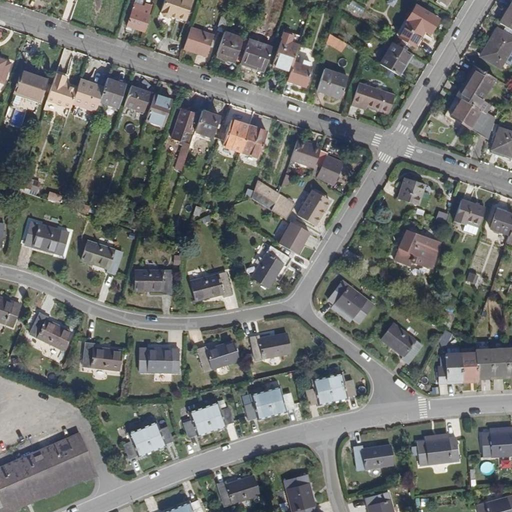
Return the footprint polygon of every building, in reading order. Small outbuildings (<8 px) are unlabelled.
[(162,0),(161,6),(168,9),(170,2),(179,5),(175,17),(184,20),(191,0),(162,0)] [(294,14),(298,0),(289,0),(286,11),(294,14)] [(353,0),(352,0),(348,6),(361,14),(366,8),(353,0)] [(432,0),(447,9),(451,0),(432,0)] [(164,19),(170,15),(175,17),(179,5),(170,2),(168,9),(161,6),(159,11),(160,12),(160,14),(161,19),(164,19)] [(138,11),(140,5),(134,3),(126,26),(143,32),(149,15),(138,11)] [(438,21),(416,8),(408,21),(430,34),(438,21)] [(511,40),(511,10),(498,32),(511,40)] [(350,33),(358,20),(350,15),(342,28),(350,33)] [(223,31),(228,19),(222,17),(218,28),(223,31)] [(429,36),(430,34),(408,21),(407,22),(408,23),(399,39),(414,49),(424,33),(429,36)] [(205,57),(212,36),(189,28),(182,49),(205,57)] [(346,53),(351,46),(329,32),(325,41),(346,53)] [(231,65),(239,42),(222,36),(214,59),(231,65)] [(272,68),(288,73),(292,64),(298,46),(281,40),(272,68)] [(263,71),(271,50),(246,42),(238,65),(247,68),(248,66),(263,71)] [(414,53),(396,42),(382,65),(400,76),(414,53)] [(511,53),(493,42),(485,55),(504,67),(511,53)] [(498,77),(504,67),(485,55),(479,65),(498,77)] [(0,85),(1,83),(8,61),(0,58),(0,85)] [(13,63),(8,61),(1,83),(5,85),(13,63)] [(302,88),(309,70),(292,64),(288,73),(285,82),(302,88)] [(315,92),(334,98),(341,76),(323,70),(315,92)] [(12,94),(18,97),(26,74),(20,72),(12,94)] [(42,100),(67,108),(69,104),(74,89),(69,87),(67,91),(51,85),(55,73),(52,72),(42,100)] [(60,84),(63,76),(55,73),(51,85),(67,91),(69,87),(60,84)] [(37,100),(45,80),(26,74),(18,97),(20,97),(21,95),(37,100)] [(491,88),(471,75),(457,97),(478,110),(491,88)] [(338,100),(346,78),(341,76),(334,98),(338,100)] [(123,85),(104,79),(100,88),(96,102),(115,108),(123,85)] [(86,83),(77,80),(74,89),(69,104),(92,112),(96,102),(100,88),(92,85),(92,87),(85,85),(86,83)] [(387,115),(393,97),(358,85),(350,107),(358,109),(359,106),(366,108),(387,115)] [(138,113),(145,94),(126,88),(120,107),(138,113)] [(159,126),(168,101),(151,95),(143,120),(159,126)] [(460,132),(491,150),(494,142),(496,134),(500,124),(478,110),(457,97),(440,125),(458,136),(460,132)] [(138,113),(120,107),(119,109),(137,116),(138,113)] [(184,145),(194,116),(177,110),(167,139),(180,144),(174,163),(180,165),(187,146),(184,145)] [(207,139),(215,117),(198,111),(190,134),(207,139)] [(228,121),(219,146),(237,152),(246,127),(228,121)] [(254,158),(263,133),(246,127),(237,152),(254,158)] [(498,144),(493,160),(511,166),(511,162),(511,141),(501,138),(501,135),(496,134),(494,142),(498,144)] [(291,163),(315,171),(322,152),(322,150),(313,147),(312,149),(306,147),(297,143),(291,163)] [(327,158),(328,155),(322,152),(315,171),(313,178),(319,181),(335,187),(343,163),(327,158)] [(417,210),(425,188),(405,181),(397,203),(417,210)] [(253,184),(247,201),(267,213),(275,218),(284,224),(293,209),(253,184)] [(316,228),(331,203),(314,192),(299,218),(316,228)] [(61,203),(62,194),(49,193),(48,201),(61,203)] [(479,231),(485,212),(460,205),(454,227),(464,231),(465,227),(479,231)] [(195,219),(197,211),(192,210),(189,217),(195,219)] [(446,223),(448,214),(439,211),(436,219),(446,223)] [(263,219),(271,224),(275,218),(267,213),(263,219)] [(511,218),(497,213),(491,231),(509,237),(511,226),(511,218)] [(65,258),(72,237),(34,226),(28,247),(36,249),(34,254),(57,261),(59,256),(65,258)] [(477,237),(479,231),(465,227),(464,231),(463,232),(477,237)] [(0,253),(7,254),(9,229),(0,228),(0,253)] [(295,260),(308,239),(291,228),(278,249),(295,260)] [(406,241),(419,245),(420,242),(406,237),(401,247),(395,266),(411,271),(412,268),(419,270),(422,261),(416,257),(417,252),(404,248),(406,241)] [(428,243),(421,240),(420,242),(419,245),(406,241),(404,248),(417,252),(416,257),(422,261),(428,243)] [(431,261),(435,246),(428,243),(422,261),(419,270),(429,273),(432,262),(431,261)] [(115,281),(123,255),(89,244),(83,264),(108,272),(107,278),(115,281)] [(283,271),(288,263),(268,251),(248,283),(264,292),(278,268),(283,271)] [(164,298),(175,297),(173,271),(135,273),(137,294),(164,292),(164,298)] [(229,297),(236,294),(228,271),(193,282),(200,302),(227,293),(229,297)] [(477,289),(480,279),(474,277),(471,287),(477,289)] [(362,327),(376,309),(344,284),(330,302),(336,307),(356,322),(362,327)] [(0,297),(0,324),(14,330),(22,309),(15,306),(15,304),(0,297)] [(333,310),(353,326),(356,322),(336,307),(333,310)] [(49,324),(51,319),(43,315),(33,338),(66,352),(74,335),(49,324)] [(410,371),(425,351),(396,329),(383,345),(406,362),(403,366),(410,371)] [(257,363),(295,356),(291,336),(264,341),(263,337),(253,339),(257,363)] [(210,377),(245,362),(238,344),(212,354),(210,350),(201,353),(210,377)] [(98,352),(98,346),(88,346),(86,370),(122,373),(124,354),(98,352)] [(511,348),(499,349),(501,381),(511,380),(511,348)] [(486,382),(501,381),(499,349),(484,350),(485,353),(486,382)] [(174,355),(174,352),(151,352),(152,355),(143,355),(143,376),(181,377),(182,356),(174,355)] [(471,385),(486,384),(486,382),(485,353),(469,354),(471,385)] [(455,387),(471,385),(469,354),(453,355),(454,371),(445,371),(446,390),(455,389),(455,387)] [(346,386),(344,379),(332,382),(337,406),(349,402),(349,400),(357,398),(353,384),(346,386)] [(325,407),(326,409),(337,406),(332,382),(319,385),(321,392),(314,394),(318,408),(325,407)] [(283,396),(281,390),(268,394),(275,417),(287,413),(287,411),(295,408),(290,394),(283,396)] [(263,420),(275,417),(268,394),(257,397),(258,403),(251,406),(256,420),(262,418),(263,420)] [(224,415),(221,409),(209,413),(216,436),(229,432),(228,430),(235,428),(230,413),(224,415)] [(202,438),(203,440),(216,436),(209,413),(196,417),(198,423),(191,425),(196,441),(202,438)] [(162,435),(159,429),(148,434),(157,457),(168,452),(168,450),(175,447),(169,432),(162,435)] [(79,431),(0,464),(0,511),(18,511),(99,478),(79,431)] [(146,461),(157,457),(148,434),(137,438),(139,444),(131,448),(137,463),(145,459),(146,461)] [(490,459),(511,456),(511,434),(494,436),(487,437),(490,459)] [(454,441),(432,445),(433,449),(455,445),(454,441)] [(428,472),(466,466),(463,444),(455,445),(433,449),(424,451),(428,472)] [(365,479),(401,472),(398,453),(369,459),(368,454),(361,455),(365,479)] [(313,480),(311,481),(308,472),(286,482),(298,511),(317,511),(324,509),(320,502),(322,501),(313,480)] [(227,509),(261,497),(255,478),(230,487),(227,482),(219,485),(227,509)] [(403,511),(398,494),(377,500),(379,508),(377,509),(377,511),(403,511)] [(511,511),(511,500),(488,508),(489,511),(511,511)]
